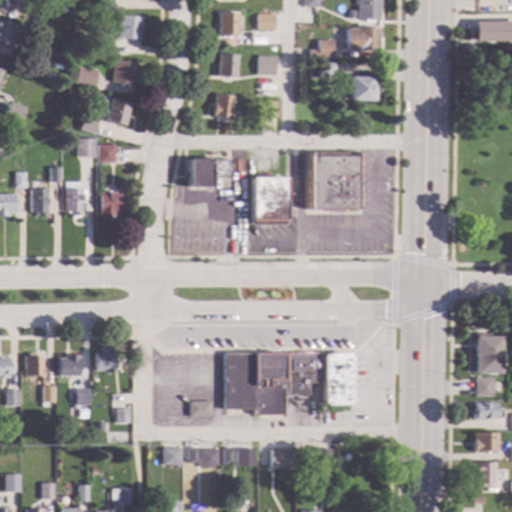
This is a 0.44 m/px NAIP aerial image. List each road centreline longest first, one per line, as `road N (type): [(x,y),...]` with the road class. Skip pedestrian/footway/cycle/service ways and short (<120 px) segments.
road 1 (tertiary): [(0,319),(385,312),(428,285)]
road 2 (tertiary): [(428,285),(361,276),(0,280)]
road 3 (residential): [(177,0),(173,78),(149,176),(142,317)]
road 4 (tertiary): [(428,285),(432,0)]
road 5 (tertiary): [(423,511),(428,285)]
